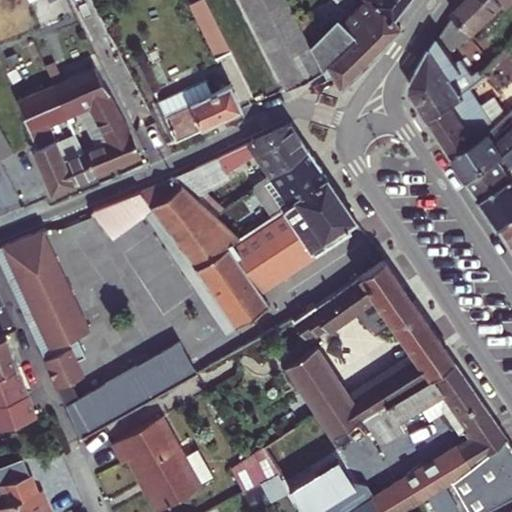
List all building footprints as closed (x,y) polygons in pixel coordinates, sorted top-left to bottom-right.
[(193,0),(188,3),(215,57),(230,49),(204,0),(193,0)] [(315,73),(322,69),(296,18),(286,0),(242,0),(287,87),(315,73)] [(333,72),(341,86),(400,26),(392,19),(371,0),(365,0),(323,41),(317,29),(305,35),(323,69),(326,76),(333,72)] [(371,0),(392,19),(406,0),(371,0)] [(511,0),(466,0),(466,1),(455,16),(473,35),(504,5),(507,8),(511,2),(511,0)] [(299,22),(305,35),(317,29),(308,12),(297,18),(299,22)] [(449,51),(473,35),(455,16),(432,48),(413,85),(413,92),(430,119),(465,97),(463,94),(470,88),(486,76),(481,71),(480,69),(473,75),(462,58),(457,62),(449,51)] [(480,62),(484,68),(491,62),(487,57),(480,62)] [(93,173),(139,153),(129,130),(95,65),(53,83),(65,112),(75,107),(87,102),(108,139),(96,145),(83,150),(93,173)] [(158,101),(175,139),(242,108),(230,83),(211,92),(205,79),(158,101)] [(51,191),(93,173),(83,150),(63,159),(55,141),(46,120),(65,112),(53,83),(17,99),(36,147),(33,148),(51,191)] [(465,97),(430,119),(456,158),(492,133),(491,132),(508,116),(495,96),(482,105),(470,88),(463,94),(465,97)] [(75,107),(96,145),(108,139),(87,102),(75,107)] [(511,111),(508,116),(491,132),(492,133),(456,158),(471,180),(507,155),(506,154),(511,148),(511,111)] [(289,121),(217,156),(225,172),(256,151),(271,174),(308,149),(289,121)] [(0,128),(0,158),(13,152),(0,128)] [(63,159),(83,150),(75,133),(55,141),(63,159)] [(471,180),(483,198),(511,179),(511,170),(510,167),(511,165),(511,148),(506,154),(507,155),(471,180)] [(271,174),(253,187),(272,214),(284,206),(294,199),(327,176),(308,149),(271,174)] [(217,156),(177,174),(195,190),(226,175),(225,172),(217,156)] [(215,215),(172,176),(139,190),(94,207),(92,210),(92,211),(93,212),(112,238),(145,213),(152,208),(195,267),(235,325),(236,326),(268,304),(236,257),(241,254),(233,241),(239,237),(239,236),(215,215)] [(355,218),(327,176),(294,199),(323,241),(327,237),(355,218)] [(511,179),(483,198),(503,227),(511,220),(511,179)] [(228,329),(235,325),(195,267),(152,208),(145,213),(186,267),(228,329)] [(511,241),(511,220),(503,227),(511,241)] [(0,261),(66,404),(80,437),(197,371),(179,340),(79,397),(71,382),(75,379),(68,364),(77,360),(86,356),(76,335),(89,329),(43,229),(0,244),(0,261)] [(453,361),(383,259),(333,293),(293,321),(304,338),(313,331),(315,334),(324,328),(326,330),(354,312),(374,334),(391,321),(411,351),(414,355),(349,397),(346,393),(315,345),(285,365),(317,412),(332,436),(362,417),(430,377),(453,361)] [(333,293),(319,270),(278,298),(285,308),(292,318),(293,321),(333,293)] [(0,328),(14,322),(0,291),(0,328)] [(0,372),(17,367),(5,334),(0,335),(0,372)] [(346,393),(349,397),(414,355),(411,351),(346,393)] [(68,364),(75,379),(84,375),(77,360),(68,364)] [(486,428),(496,422),(453,361),(430,377),(362,417),(379,444),(403,429),(401,426),(405,423),(401,417),(420,405),(428,419),(443,410),(452,405),(470,430),(486,428)] [(27,393),(17,367),(0,372),(0,401),(2,401),(27,393)] [(2,401),(7,417),(33,409),(27,393),(2,401)] [(443,410),(459,432),(470,430),(452,405),(443,410)] [(160,415),(111,443),(122,461),(129,457),(158,509),(201,485),(200,483),(213,476),(197,447),(183,455),(160,415)] [(486,428),(470,430),(483,450),(486,453),(506,437),(496,422),(486,428)] [(486,453),(450,481),(468,511),(481,511),(511,496),(511,445),(506,437),(486,453)] [(230,467),(243,490),(260,481),(277,472),(281,470),(264,446),(246,457),(230,467)] [(399,511),(450,481),(486,453),(483,450),(445,454),(417,469),(348,511),(399,511)] [(277,472),(260,481),(270,499),(286,490),(277,472)] [(36,491),(30,473),(1,483),(8,502),(0,504),(0,511),(51,511),(42,488),(36,491)] [(445,486),(428,497),(437,511),(450,511),(458,507),(445,486)]
